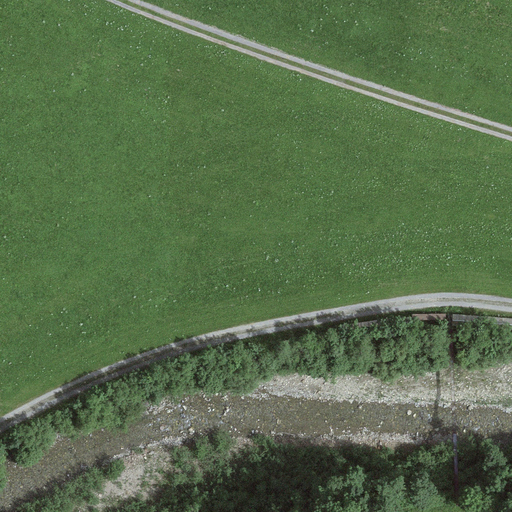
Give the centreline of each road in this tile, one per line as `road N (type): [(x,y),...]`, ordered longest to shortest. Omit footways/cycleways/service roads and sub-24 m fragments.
road 1 (track): [(511,309),(395,304),(136,355),(0,424)]
road 2 (track): [(114,0),(511,135)]
